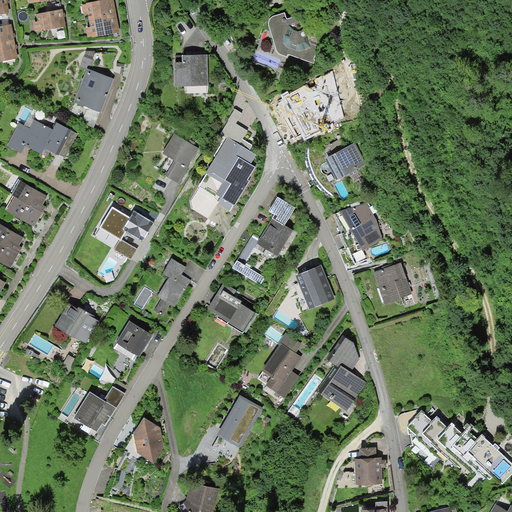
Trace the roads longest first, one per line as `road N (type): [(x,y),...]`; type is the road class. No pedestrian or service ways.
road 1 (track): [(340,0),(396,91),(410,165),(487,318),(499,364),(493,398)]
road 2 (tertiary): [(137,0),(141,55),(124,117),(93,188),(0,348)]
road 3 (residential): [(285,155),(375,362),(403,511)]
road 4 (residential): [(148,370),(285,155)]
road 5 (residential): [(189,0),(285,155)]
road 6 (residential): [(81,511),(96,464),(148,370)]
road 7 (residential): [(148,370),(159,381),(176,465),(165,511)]
